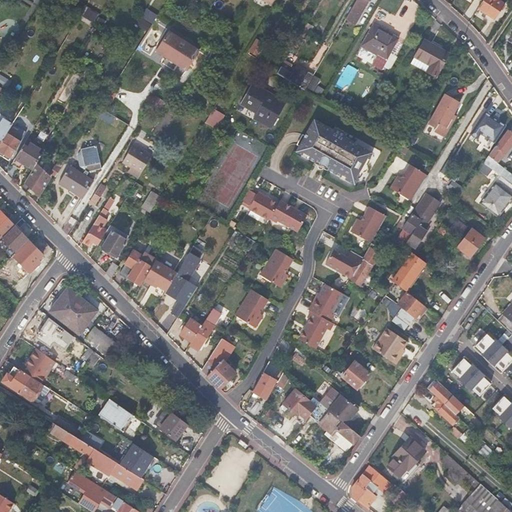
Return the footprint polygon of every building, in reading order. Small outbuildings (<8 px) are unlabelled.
[(483,0),(482,2),(477,9),(501,25),(511,10),(498,1),(497,0),(483,0)] [(79,16),(93,24),(99,12),(85,5),(79,16)] [(377,7),(371,18),(380,23),(386,12),(377,7)] [(153,24),(157,17),(147,10),(142,17),(153,24)] [(302,32),(306,34),(312,23),(308,21),(302,32)] [(388,54),(397,39),(373,24),(360,46),(384,61),(381,66),(387,70),(393,58),(388,54)] [(199,51),(168,30),(155,50),(162,55),(167,54),(176,61),(177,65),(186,71),(199,51)] [(449,55),(424,40),(414,56),(430,65),(426,71),(436,77),(449,55)] [(251,53),(257,56),(263,45),(257,41),(250,52),(251,53)] [(252,64),(257,56),(251,53),(247,60),(252,64)] [(426,71),(430,65),(414,56),(411,62),(426,71)] [(305,91),(313,76),(296,66),(293,71),(291,74),(286,71),(281,68),(278,73),(305,91)] [(215,79),(203,71),(193,87),(199,90),(206,79),(213,83),(215,79)] [(0,74),(0,82),(8,87),(11,80),(0,74)] [(261,115),(258,121),(272,129),(287,102),(274,94),(272,95),(252,84),(241,104),(257,113),(261,115)] [(434,130),(452,98),(445,94),(426,126),(434,130)] [(221,96),(214,108),(224,114),(228,107),(224,104),(227,99),(221,96)] [(460,102),(452,98),(434,130),(444,136),(456,115),(453,114),(455,111),(460,102)] [(217,129),(225,115),(224,114),(214,108),(205,122),(217,129)] [(485,112),(471,134),(477,138),(476,141),(490,150),(495,142),(505,125),(485,112)] [(0,141),(6,133),(9,127),(12,123),(0,116),(0,141)] [(332,132),(314,121),(295,154),(352,188),(371,156),(344,139),(346,136),(334,129),(332,132)] [(497,147),(496,146),(488,156),(485,160),(482,164),(491,172),(493,170),(497,163),(511,143),(511,132),(509,131),(497,147)] [(0,141),(0,150),(10,157),(20,142),(6,133),(0,141)] [(438,141),(430,137),(425,146),(433,150),(438,141)] [(33,169),(36,164),(44,152),(26,139),(12,164),(22,171),(26,165),(33,169)] [(125,158),(132,163),(144,144),(136,140),(125,158)] [(144,144),(132,163),(143,170),(155,151),(144,144)] [(425,146),(422,152),(429,156),(433,150),(425,146)] [(59,182),(83,197),(94,180),(86,175),(90,170),(101,167),(97,147),(81,150),(85,169),(82,174),(70,165),(59,182)] [(511,174),(497,163),(493,170),(500,176),(499,177),(506,182),(511,174)] [(33,169),(25,181),(39,191),(50,174),(36,164),(33,169)] [(482,164),(478,169),(488,176),(491,172),(482,164)] [(410,201),(426,176),(409,165),(401,178),(398,176),(389,188),(410,201)] [(480,203),(486,208),(506,182),(499,177),(480,203)] [(448,187),(460,194),(464,187),(452,180),(448,187)] [(511,187),(506,182),(486,208),(498,217),(511,198),(511,187)] [(100,184),(89,202),(94,204),(105,188),(100,184)] [(147,200),(155,205),(160,197),(152,192),(147,200)] [(256,197),(247,193),(241,205),(249,209),(248,211),(268,222),(277,206),(257,195),(256,197)] [(403,246),(410,252),(413,248),(414,248),(425,231),(422,229),(424,224),(437,203),(424,194),(403,229),(411,234),(403,246)] [(93,243),(97,245),(104,235),(107,230),(103,227),(108,219),(104,216),(116,198),(111,195),(82,241),(90,246),(93,243)] [(279,203),(277,206),(268,222),(274,226),(276,223),(296,234),(305,217),(279,203)] [(372,242),(380,228),(385,216),(369,207),(361,220),(358,219),(351,230),(372,242)] [(0,236),(13,225),(0,212),(0,211),(0,236)] [(107,230),(104,235),(108,237),(102,247),(116,256),(128,235),(110,224),(107,230)] [(460,237),(468,226),(464,224),(456,234),(460,237)] [(16,252),(28,239),(14,225),(2,237),(5,240),(16,252)] [(456,246),(470,228),(468,226),(460,237),(455,245),(456,246)] [(481,235),(470,228),(456,246),(459,248),(461,246),(470,251),(481,235)] [(37,260),(42,255),(29,242),(14,257),(29,273),(40,263),(37,260)] [(188,253),(193,256),(199,244),(195,242),(188,253)] [(382,248),(372,242),(364,257),(352,278),(351,280),(362,285),(382,248)] [(142,254),(133,249),(119,272),(140,285),(144,279),(155,260),(156,258),(144,251),(142,254)] [(264,269),(260,275),(281,287),(288,276),(285,273),(292,260),(276,250),(264,269)] [(352,278),(364,257),(350,250),(347,257),(333,250),(326,264),(352,278)] [(166,290),(165,292),(174,298),(198,259),(193,256),(188,253),(176,274),(166,290)] [(394,282),(411,260),(404,255),(388,277),(394,282)] [(420,263),(413,257),(411,260),(418,266),(420,263)] [(155,260),(144,279),(152,284),(153,282),(158,286),(159,288),(162,290),(165,289),(166,290),(176,274),(163,265),(163,263),(159,260),(156,261),(155,260)] [(418,266),(411,260),(394,282),(402,288),(418,266)] [(105,273),(111,279),(118,266),(112,262),(105,273)] [(311,309),(330,318),(333,312),(330,310),(341,290),(325,282),(320,291),(319,290),(315,298),(313,297),(308,307),(311,309)] [(386,296),(394,302),(402,289),(402,288),(394,282),(386,296)] [(80,333),(98,309),(68,287),(50,310),(80,333)] [(251,291),(236,314),(255,327),(263,315),(260,312),(268,300),(251,289),(251,291)] [(423,305),(425,306),(430,300),(417,290),(413,297),(423,305)] [(391,321),(400,328),(410,314),(414,317),(423,305),(413,297),(406,291),(396,303),(402,308),(391,321)] [(511,305),(498,319),(511,332),(511,305)] [(191,341),(189,344),(198,349),(221,313),(213,307),(207,317),(201,326),(191,341)] [(331,319),(330,318),(311,309),(298,335),(314,343),(324,323),(328,325),(331,319)] [(38,313),(21,338),(38,349),(54,324),(38,313)] [(179,334),(191,341),(201,326),(190,318),(179,334)] [(352,333),(354,335),(360,327),(352,322),(346,331),(352,333)] [(117,344),(94,326),(85,337),(107,356),(117,344)] [(60,327),(55,335),(63,340),(68,332),(60,327)] [(477,344),(487,333),(481,327),(471,337),(477,344)] [(396,364),(401,356),(399,354),(403,349),(408,341),(388,328),(374,349),(396,364)] [(348,344),(354,335),(352,333),(346,331),(340,339),(348,344)] [(476,345),(482,352),(481,353),(488,360),(502,345),(496,339),(494,340),(487,333),(477,344),(476,345)] [(201,369),(220,388),(235,373),(223,361),(232,346),(221,338),(201,369)] [(488,360),(492,364),(495,367),(496,365),(503,372),(505,370),(511,362),(511,357),(507,353),(509,351),(502,345),(488,360)] [(38,349),(37,348),(26,364),(22,369),(41,382),(45,377),(56,361),(38,349)] [(100,356),(92,350),(86,360),(93,367),(100,356)] [(461,360),(455,354),(446,364),(452,370),(461,360)] [(461,360),(452,370),(459,377),(457,379),(464,385),(479,369),(472,363),(470,365),(464,358),(461,360)] [(269,361),(252,391),(265,398),(282,369),(269,361)] [(356,389),(369,373),(354,361),(342,376),(356,389)] [(3,379),(3,381),(18,391),(19,392),(19,391),(32,400),(33,398),(42,384),(15,366),(9,373),(7,372),(3,379)] [(73,380),(76,376),(67,369),(64,373),(73,380)] [(485,375),(479,369),(464,385),(470,391),(471,389),(479,396),(488,386),(491,384),(483,377),(485,375)] [(462,386),(446,371),(439,378),(455,394),(456,392),(462,386)] [(282,373),(278,382),(282,385),(287,377),(282,373)] [(463,405),(437,380),(428,389),(438,398),(454,414),(463,405)] [(42,384),(33,398),(38,401),(41,400),(50,388),(43,383),(42,384)] [(462,386),(456,392),(462,398),(465,396),(474,405),(478,402),(462,386)] [(495,392),(488,386),(479,396),(485,402),(495,392)] [(12,396),(0,388),(0,398),(7,403),(12,396)] [(307,419),(310,415),(317,407),(296,389),(284,404),(297,414),(299,413),(307,419)] [(501,398),(495,392),(485,402),(492,408),(501,398)] [(328,411),(346,425),(358,409),(340,395),(328,411)] [(511,414),(511,401),(510,403),(503,396),(501,398),(492,408),(499,415),(496,417),(503,423),(511,414)] [(454,414),(438,398),(435,401),(438,404),(434,408),(451,424),(458,418),(454,414)] [(155,412),(154,413),(159,416),(164,411),(166,408),(155,400),(149,407),(155,412)] [(133,416),(113,401),(102,416),(122,431),(133,416)] [(349,448),(359,436),(346,425),(328,411),(319,403),(317,407),(310,415),(349,448)] [(175,440),(187,425),(172,413),(169,415),(160,428),(175,440)] [(295,417),(304,423),(307,419),(299,413),(297,414),(295,417)] [(511,414),(503,423),(510,430),(511,428),(511,414)] [(70,425),(57,416),(53,422),(55,423),(66,431),(70,425)] [(88,444),(78,438),(76,437),(68,432),(66,431),(55,423),(51,430),(54,432),(53,433),(88,456),(93,448),(88,444)] [(74,427),(70,425),(66,431),(68,432),(76,437),(82,428),(76,424),(74,427)] [(14,430),(10,427),(4,436),(9,439),(14,430)] [(460,438),(464,442),(473,432),(469,428),(460,438)] [(100,445),(103,439),(84,431),(81,438),(100,445)] [(408,480),(425,462),(420,458),(426,452),(410,438),(393,456),(395,458),(389,463),(408,480)] [(190,456),(193,450),(184,443),(180,449),(190,456)] [(153,456),(135,444),(121,466),(139,477),(153,456)] [(486,459),(493,451),(485,444),(478,452),(486,459)] [(121,466),(94,449),(89,456),(86,461),(104,472),(103,473),(109,476),(110,474),(136,490),(143,480),(142,479),(139,477),(121,466)] [(476,489),(480,485),(447,455),(441,462),(449,470),(445,474),(457,484),(465,475),(470,479),(469,480),(473,484),(472,485),(476,489)] [(391,484),(369,466),(352,488),(352,491),(353,495),(367,506),(378,494),(375,492),(373,494),(364,487),(370,480),(384,492),(391,484)] [(79,503),(91,511),(94,511),(100,503),(109,508),(110,506),(113,501),(116,497),(108,491),(103,488),(101,487),(100,486),(93,482),(87,478),(85,476),(78,472),(76,470),(68,483),(85,494),(79,503)] [(509,511),(480,485),(476,489),(455,511),(509,511)] [(411,498),(397,486),(388,497),(394,503),(405,506),(411,498)] [(7,511),(9,510),(14,501),(0,492),(0,511),(7,511)] [(118,511),(117,511),(139,511),(118,498),(115,503),(112,508),(118,511)]
